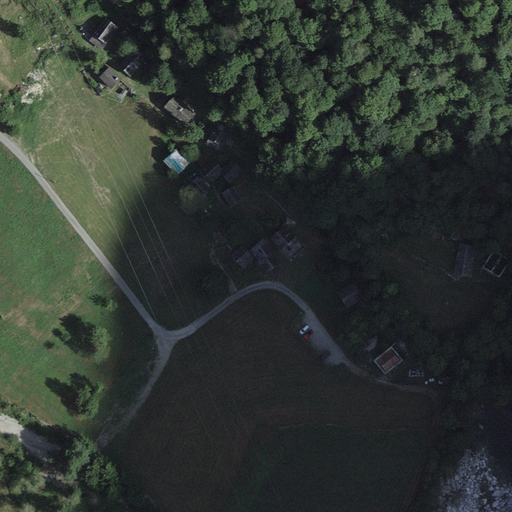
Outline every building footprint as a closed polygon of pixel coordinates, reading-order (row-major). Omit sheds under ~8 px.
[(119,29),(105,20),(93,38),(107,47),(119,29)] [(137,48),(119,67),(129,77),(147,58),(137,48)] [(109,70),(101,78),(111,89),(120,80),(109,70)] [(193,114),(175,98),(165,109),(183,125),(193,114)] [(214,130),(209,140),(221,146),(226,136),(214,130)] [(189,164),(176,152),(166,161),(178,174),(189,164)] [(221,174),(225,170),(215,161),(203,172),(213,182),(221,174)] [(225,170),(221,174),(230,182),(240,172),(232,163),(225,170)] [(207,188),(196,180),(190,187),(200,196),(207,188)] [(233,188),(223,194),(231,208),(241,202),(233,188)] [(283,228),(271,239),(282,250),(293,239),(283,228)] [(262,242),(251,251),(263,264),(261,265),(266,271),(276,263),(270,256),(272,254),(262,242)] [(459,245),(454,274),(470,276),(475,248),(459,245)] [(242,267),(251,258),(242,248),(232,257),(242,267)] [(353,285),(339,294),(347,308),(362,298),(353,285)] [(390,351),(377,364),(385,372),(398,360),(390,351)]
